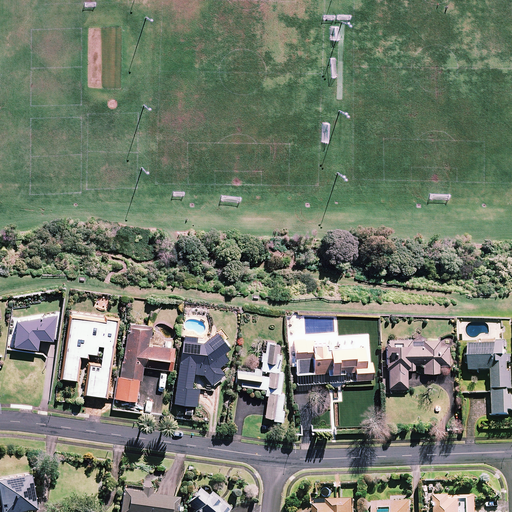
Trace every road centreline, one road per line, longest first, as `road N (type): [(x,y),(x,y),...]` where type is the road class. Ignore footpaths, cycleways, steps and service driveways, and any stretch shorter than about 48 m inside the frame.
road 1 (residential): [(0,420),(279,458)]
road 2 (residential): [(279,458),(511,451)]
